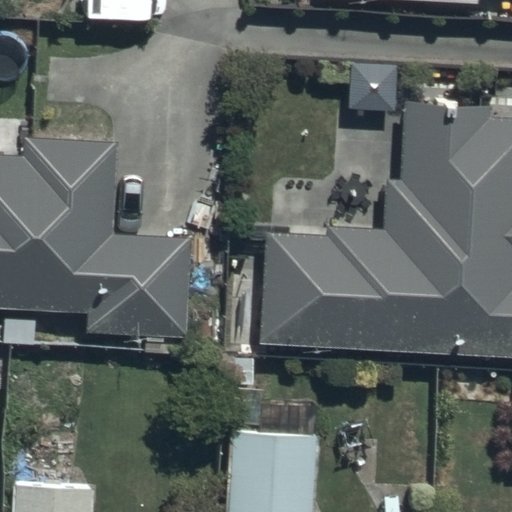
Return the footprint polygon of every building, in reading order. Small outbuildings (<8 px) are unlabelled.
[(326,237),(266,235),(262,343),(511,352),(511,121),(487,121),(487,104),(399,101),(396,179),(384,178),(382,227),(326,225),(326,237)] [(0,311),(85,314),(85,332),(182,334),(184,236),(110,234),(112,140),(19,139),(19,154),(0,153),(0,311)] [(96,393),(22,389),(17,476),(92,480),(96,393)] [(260,433),(228,433),(227,511),(310,511),(311,405),(260,405),(260,433)] [(90,511),(92,489),(11,486),(10,511),(90,511)]
